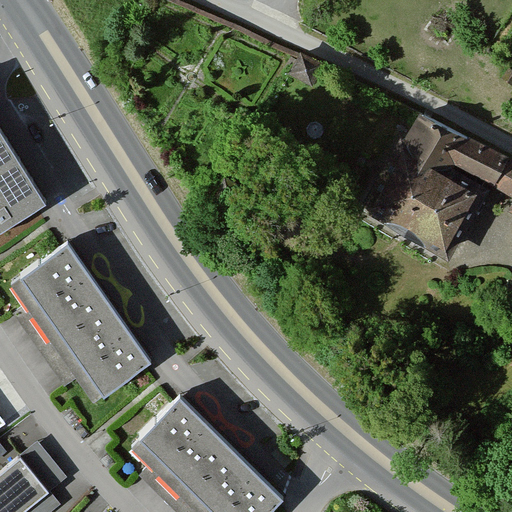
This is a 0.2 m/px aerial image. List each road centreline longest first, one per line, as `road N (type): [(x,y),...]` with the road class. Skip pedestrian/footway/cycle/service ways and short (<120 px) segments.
road 1 (secondary): [(33,22),(222,304),(354,437)]
road 2 (residential): [(0,106),(119,290),(178,365),(309,499)]
road 3 (residential): [(511,152),(279,27),(212,0)]
road 4 (residential): [(132,511),(34,398),(0,343)]
road 5 (secondary): [(354,437),(452,511)]
